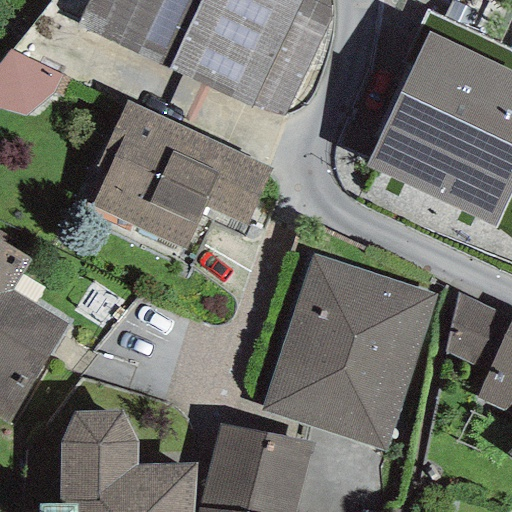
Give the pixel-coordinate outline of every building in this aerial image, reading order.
[(72,0),(286,103),(330,0),(72,0)] [(0,52),(0,90),(43,110),(67,57),(9,31),(0,52)] [(511,80),(430,43),(368,176),(492,234),(511,191),(511,80)] [(272,142),(137,91),(104,177),(240,228),(272,142)] [(42,247),(0,223),(0,376),(42,399),(84,322),(19,287),(42,247)] [(427,305),(316,269),(270,410),(380,447),(427,305)] [(511,330),(461,307),(450,353),(495,373),(481,403),(511,416),(511,330)] [(115,427),(77,427),(65,454),(65,511),(188,511),(190,480),(131,480),(130,455),(115,427)] [(291,511),(304,458),(222,442),(203,511),(291,511)]
